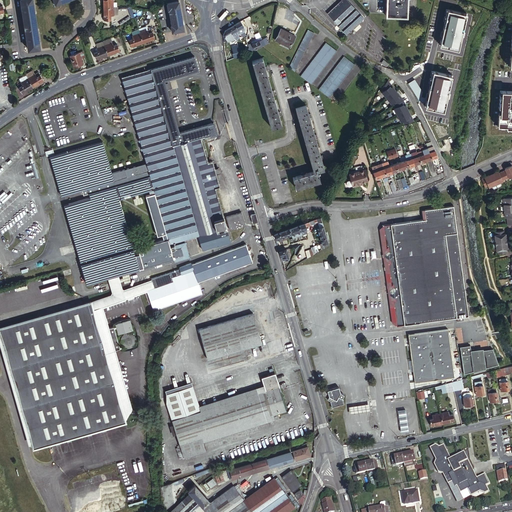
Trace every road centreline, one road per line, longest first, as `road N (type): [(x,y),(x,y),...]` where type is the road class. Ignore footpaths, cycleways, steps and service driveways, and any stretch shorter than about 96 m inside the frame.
road 1 (unclassified): [(291,0),(353,57),(401,79),(451,181)]
road 2 (tertiary): [(331,456),(262,217)]
road 3 (residential): [(262,217),(308,205),(388,203),(451,181)]
road 4 (tertiary): [(262,217),(213,29)]
road 5 (unclassified): [(511,417),(331,456)]
road 6 (tertiary): [(67,81),(213,29)]
road 7 (unknown): [(244,239),(255,266),(158,327)]
road 8 (unclassified): [(52,511),(0,390)]
road 9 (unknown): [(237,132),(217,138),(214,151),(244,239)]
